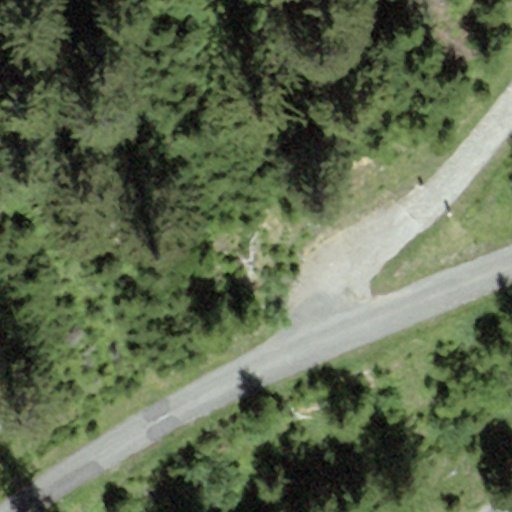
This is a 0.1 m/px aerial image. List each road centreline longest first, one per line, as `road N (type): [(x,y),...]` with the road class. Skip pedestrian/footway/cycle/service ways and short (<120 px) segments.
road 1 (unclassified): [(511,283),(240,397),(135,454),(53,511)]
road 2 (track): [(511,129),(404,238),(332,293),(351,347)]
